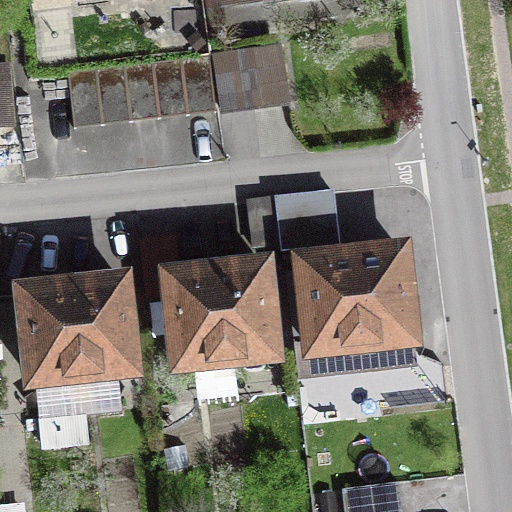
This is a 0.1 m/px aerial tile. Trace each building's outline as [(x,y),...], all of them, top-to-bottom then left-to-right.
[(221,111),(287,102),(280,50),(214,59),(221,111)] [(67,72),(73,129),(215,112),(209,55),(67,72)] [(0,125),(12,124),(8,66),(0,66),(0,125)] [(274,198),(279,244),(280,251),(309,248),(310,262),(301,263),(302,270),(284,272),(294,348),(310,346),(311,353),(411,342),(401,252),(329,260),(327,246),(338,245),(332,192),(274,198)] [(279,244),(274,198),(247,201),(252,247),(279,244)] [(169,295),(167,279),(177,278),(173,241),(139,245),(145,297),(169,295)] [(264,267),(177,278),(167,279),(169,295),(178,370),(236,363),(247,372),(261,371),(269,359),(274,358),(264,267)] [(22,294),(32,384),(132,373),(123,283),(22,294)] [(341,489),(343,511),(388,511),(401,510),(398,482),(341,489)]
